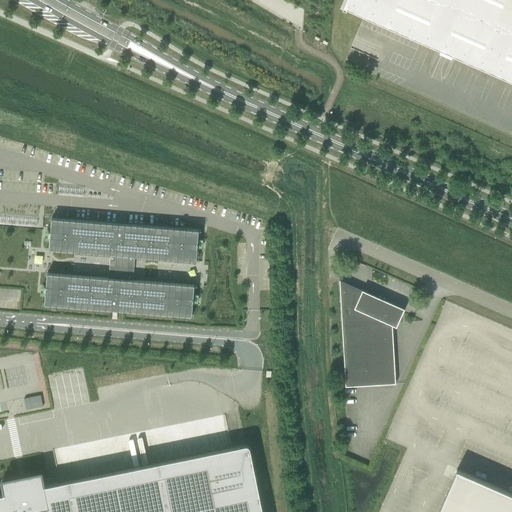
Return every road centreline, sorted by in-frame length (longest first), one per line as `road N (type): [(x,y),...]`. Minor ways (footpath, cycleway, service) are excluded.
road 1 (unclassified): [(41,325),(244,335),(253,329),(252,233),(0,154)]
road 2 (primary): [(511,220),(224,94)]
road 3 (unclassified): [(41,325),(226,343),(242,349),(248,369)]
road 4 (primary): [(28,0),(224,94)]
road 5 (primary): [(224,94),(61,0)]
road 6 (unclassified): [(511,313),(341,238)]
road 7 (unknown): [(418,408),(457,320),(466,316),(511,338)]
